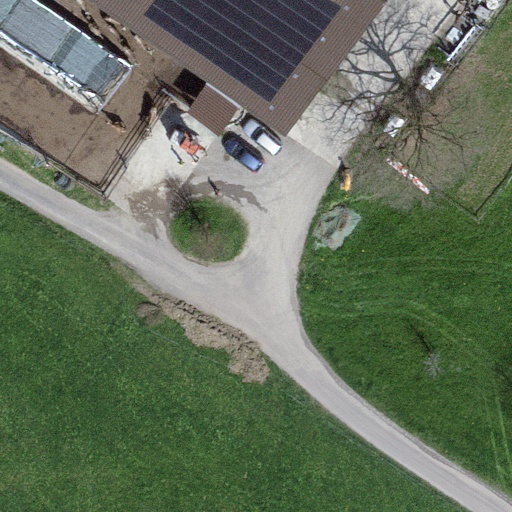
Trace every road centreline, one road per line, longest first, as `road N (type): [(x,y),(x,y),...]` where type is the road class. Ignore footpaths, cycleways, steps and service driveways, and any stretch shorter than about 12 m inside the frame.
road 1 (track): [(0,173),(120,243),(248,303),(343,402),(510,511)]
road 2 (track): [(248,303),(288,203),(432,0)]
